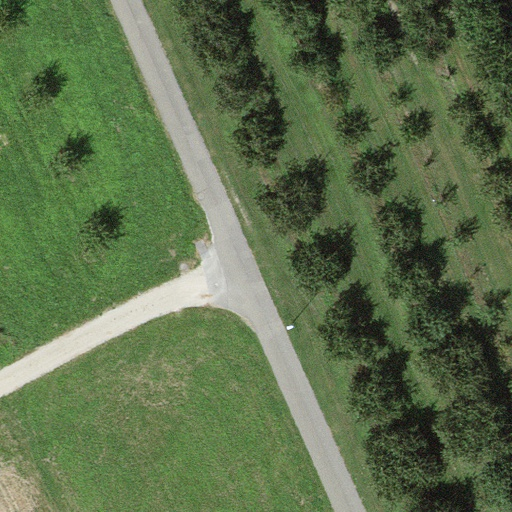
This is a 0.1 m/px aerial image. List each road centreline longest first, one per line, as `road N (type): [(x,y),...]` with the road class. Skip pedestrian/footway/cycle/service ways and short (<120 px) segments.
road 1 (residential): [(342,511),(117,0)]
road 2 (track): [(0,382),(162,297),(235,270)]
